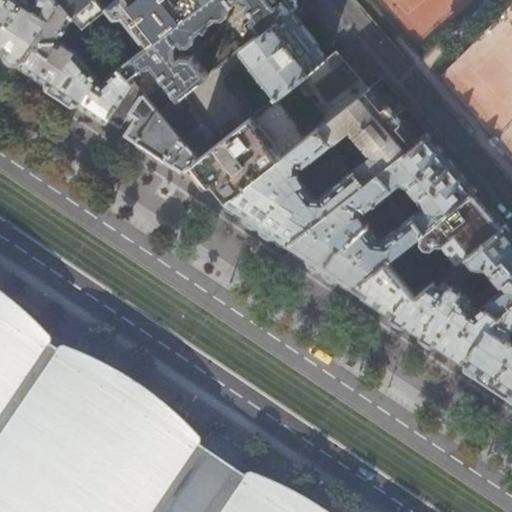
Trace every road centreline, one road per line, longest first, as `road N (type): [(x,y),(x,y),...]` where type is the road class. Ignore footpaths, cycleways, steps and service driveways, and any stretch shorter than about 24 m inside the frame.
road 1 (primary): [(511,497),(0,154)]
road 2 (primary): [(0,237),(404,511)]
road 3 (residential): [(338,0),(511,203)]
